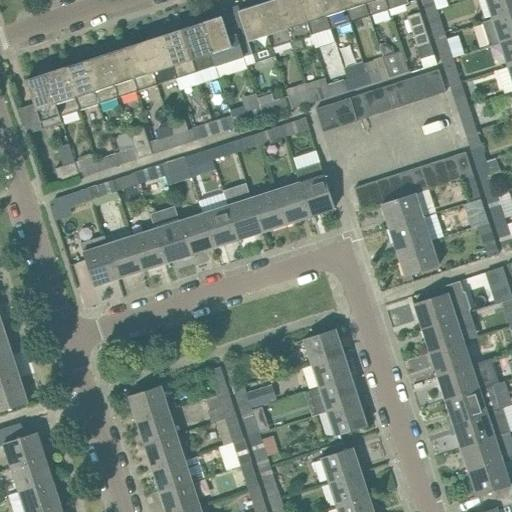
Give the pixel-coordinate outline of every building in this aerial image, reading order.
[(292,41),(278,0),(271,0),(258,4),(272,47),(292,41)] [(311,35),(299,0),(278,0),(292,41),(295,50),(303,47),(300,38),(311,35)] [(330,28),(321,0),(299,0),(311,35),(330,28)] [(350,22),(342,0),(321,0),(330,28),(350,22)] [(369,16),(364,0),(342,0),(350,22),(369,16)] [(389,9),(385,0),(364,0),(369,16),(389,9)] [(408,3),(407,0),(385,0),(389,9),(408,3)] [(422,0),(426,12),(436,9),(433,0),(422,0)] [(511,11),(511,0),(486,0),(492,18),(511,11)] [(245,32),(237,35),(244,56),(272,47),(258,4),(238,11),(245,32)] [(434,37),(444,33),(436,9),(426,12),(434,37)] [(511,11),(492,18),(482,21),(489,45),(500,42),(511,38),(511,11)] [(419,59),(432,55),(419,12),(406,16),(419,59)] [(244,56),(237,35),(228,37),(221,16),(201,23),(215,66),(244,56)] [(215,66),(201,23),(182,29),(196,72),(215,66)] [(196,72),(182,29),(163,35),(176,78),(196,72)] [(442,61),(452,57),(444,33),(434,37),(442,61)] [(176,78),(163,35),(143,42),(157,85),(176,78)] [(511,64),(511,38),(500,42),(508,66),(511,64)] [(157,85),(143,42),(124,48),(138,91),(157,85)] [(138,91),(124,48),(104,54),(118,97),(138,91)] [(389,77),(407,71),(401,51),(382,57),(389,77)] [(118,97),(104,54),(85,60),(99,103),(118,97)] [(370,84),(389,77),(382,57),(363,63),(366,72),(370,84)] [(450,85),(460,81),(452,57),(442,61),(450,85)] [(99,103),(85,60),(66,67),(80,110),(99,103)] [(80,110),(66,67),(46,73),(60,116),(80,110)] [(446,92),(440,73),(439,69),(427,73),(435,95),(446,92)] [(350,90),(370,84),(366,72),(346,78),(350,90)] [(26,79),(40,122),(25,127),(27,134),(62,123),(60,116),(46,73),(26,79)] [(435,95),(427,73),(416,76),(417,79),(424,99),(435,95)] [(424,99),(417,79),(416,76),(405,80),(412,103),(424,99)] [(331,96),(350,90),(346,78),(327,84),(331,96)] [(401,106),(412,103),(405,80),(394,83),(401,106)] [(460,81),(450,85),(458,109),(468,106),(460,81)] [(311,102),(307,90),(305,83),(285,90),(288,96),(292,109),(311,102)] [(390,110),(401,106),(394,83),(383,87),(390,110)] [(311,102),(331,96),(327,84),(307,90),(311,102)] [(379,113),(390,110),(383,87),(372,90),(379,113)] [(368,117),(379,113),(372,90),(361,94),(368,117)] [(358,120),(368,117),(361,94),(350,98),(357,121),(358,121),(358,120)] [(264,118),(292,109),(288,96),(260,106),(264,118)] [(346,125),(357,121),(350,98),(338,101),(346,125)] [(334,128),(346,125),(338,101),(327,105),(334,128)] [(260,106),(259,103),(230,112),(231,115),(235,127),(264,118),(260,106)] [(327,105),(316,109),(323,132),(334,128),(327,105)] [(468,106),(458,109),(464,128),(474,125),(468,106)] [(216,133),(235,127),(231,115),(212,121),(216,133)] [(309,129),(306,118),(286,125),(289,135),(309,129)] [(190,124),(186,125),(184,120),(170,124),(177,146),(196,140),(192,128),(191,128),(190,124)] [(196,140),(216,133),(212,121),(192,128),(196,140)] [(177,146),(170,124),(167,125),(170,135),(154,141),(157,152),(177,146)] [(261,144),(280,138),(277,127),(258,134),(261,144)] [(147,143),(142,128),(128,132),(133,147),(134,147),(138,158),(157,152),(154,141),(147,143)] [(485,159),(476,129),(465,133),(475,162),(485,159)] [(261,144),(258,134),(238,140),(241,150),(261,144)] [(213,160),(232,153),(229,143),(209,149),(213,160)] [(134,147),(133,147),(115,153),(119,165),(138,158),(134,147)] [(213,160),(209,149),(190,156),(193,166),(213,160)] [(473,174),(471,171),(465,152),(454,155),(461,178),(473,174)] [(119,165),(115,153),(95,159),(99,171),(119,165)] [(99,171),(95,159),(94,155),(75,162),(80,177),(99,171)] [(450,182),(461,178),(454,155),(443,159),(450,182)] [(165,175),(184,169),(181,158),(161,165),(165,175)] [(439,185),(450,182),(443,159),(432,162),(439,185)] [(80,177),(75,162),(55,169),(60,184),(80,177)] [(296,170),(300,183),(310,216),(335,208),(320,162),(296,170)] [(428,189),(439,185),(432,162),(421,166),(428,189)] [(486,197),(496,194),(487,164),(476,168),(486,197)] [(162,176),(165,175),(161,165),(142,171),(145,181),(162,176)] [(417,192),(428,189),(421,166),(410,169),(417,192)] [(415,193),(417,192),(410,169),(399,173),(406,196),(415,193)] [(395,199),(406,196),(399,173),(388,177),(395,199)] [(116,191),(136,184),(133,174),(113,180),(116,191)] [(473,175),(462,179),(469,198),(479,195),(473,175)] [(384,203),(395,199),(388,177),(377,180),(384,203)] [(116,191),(113,180),(94,186),(97,197),(116,191)] [(382,204),(384,203),(377,180),(366,184),(373,207),(382,204)] [(310,216),(300,183),(276,190),(287,223),(310,216)] [(373,207),(366,184),(354,187),(362,210),(373,207)] [(84,190),(83,190),(64,196),(68,207),(88,200),(84,190)] [(287,223),(276,190),(252,198),(263,231),(287,223)] [(406,196),(395,199),(384,203),(382,204),(390,228),(423,217),(415,193),(406,196)] [(493,221),(504,218),(496,194),(486,197),(493,221)] [(263,231),(252,198),(228,206),(238,239),(263,231)] [(476,222),(487,218),(480,198),(470,202),(476,222)] [(238,239),(228,206),(204,214),(214,247),(238,239)] [(214,247),(204,214),(180,221),(190,255),(214,247)] [(431,241),(423,217),(390,228),(397,252),(431,241)] [(504,218),(493,221),(501,245),(511,241),(504,218)] [(190,255),(180,221),(155,229),(166,262),(190,255)] [(486,251),(496,247),(490,227),(479,231),(486,251)] [(166,262),(155,229),(131,237),(142,270),(166,262)] [(118,278),(107,245),(104,235),(80,243),(94,286),(118,278)] [(142,270),(131,237),(107,245),(118,278),(142,270)] [(397,252),(405,276),(438,266),(431,241),(397,252)] [(492,270),(502,302),(511,298),(511,296),(502,266),(492,270)] [(422,328),(455,317),(470,312),(460,281),(441,287),(443,294),(414,303),(422,328)] [(463,341),(455,317),(422,328),(430,352),(463,341)] [(342,353),(335,329),(304,339),(312,363),(342,353)] [(0,358),(11,354),(4,330),(0,331),(0,358)] [(471,365),(463,341),(430,352),(438,375),(471,365)] [(350,377),(342,353),(312,363),(320,387),(350,377)] [(0,384),(19,379),(11,354),(0,358),(0,384)] [(490,358),(471,365),(438,375),(445,400),(479,389),(498,383),(490,358)] [(249,360),(237,364),(236,361),(226,364),(232,383),(242,380),(241,378),(253,374),(249,360)] [(216,389),(226,385),(220,366),(209,370),(216,389)] [(358,402),(350,377),(320,387),(328,411),(358,402)] [(0,384),(0,411),(27,403),(19,379),(0,384)] [(498,383),(479,389),(445,400),(453,424),(486,413),(501,408),(510,405),(503,381),(498,383)] [(168,410),(166,405),(160,386),(129,395),(137,420),(168,410)] [(263,388),(248,393),(252,407),(268,402),(263,388)] [(241,413),(252,409),(245,390),(235,393),(241,413)] [(221,407),(208,411),(211,422),(225,418),(235,414),(229,395),(219,399),(221,407)] [(358,402),(328,411),(336,436),(366,426),(358,402)] [(453,424),(461,447),(494,437),(508,432),(501,408),(486,413),(453,424)] [(241,413),(247,432),(258,429),(252,409),(241,413)] [(176,434),(168,410),(137,420),(145,444),(176,434)] [(242,433),(235,414),(225,418),(231,437),(242,433)] [(0,432),(12,468),(45,457),(37,432),(30,434),(26,423),(0,431),(0,432)] [(511,442),(508,432),(494,437),(461,447),(469,471),(502,461),(511,457),(511,442)] [(183,458),(176,434),(145,444),(153,468),(183,458)] [(258,466),(269,463),(261,439),(251,442),(258,466)] [(240,466),(251,463),(245,444),(234,447),(240,466)] [(352,447),(344,450),(321,457),(329,481),(360,472),(352,447)] [(52,481),(45,457),(12,468),(19,491),(52,481)] [(191,482),(183,458),(153,468),(161,492),(191,482)] [(502,461),(469,471),(477,496),(480,495),(486,510),(496,507),(496,508),(511,502),(511,484),(510,484),(502,461)] [(240,466),(246,485),(257,482),(251,463),(240,466)] [(260,472),(268,496),(278,493),(271,469),(260,472)] [(368,496),(360,472),(329,481),(337,506),(368,496)] [(37,511),(60,505),(52,481),(19,491),(25,511),(37,511)] [(181,511),(199,506),(191,482),(161,492),(167,511),(181,511)] [(254,511),(263,511),(267,511),(260,492),(249,495),(254,511)] [(372,511),(368,496),(337,506),(339,511),(372,511)] [(272,511),(284,511),(281,503),(271,506),(272,511)]
